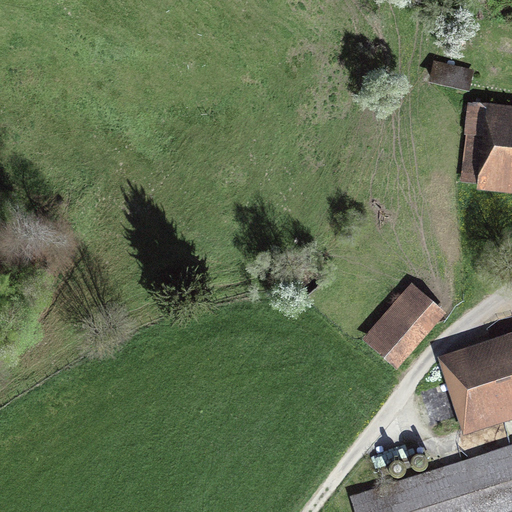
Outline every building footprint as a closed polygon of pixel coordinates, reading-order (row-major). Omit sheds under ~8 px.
[(470,72),(436,64),(432,81),(466,89),(470,72)] [(511,124),(510,125),(511,108),(470,103),(466,134),(469,134),(463,181),(480,183),(479,185),(511,188),(511,124)] [(393,360),(436,311),(413,291),(370,340),(393,360)] [(511,351),(450,372),(465,416),(505,403),(507,411),(511,409),(511,351)] [(359,511),(496,511),(511,507),(511,447),(355,498),(359,511)] [(420,454),(416,455),(412,458),(410,462),(411,467),(415,471),(419,472),(424,471),(427,467),(428,463),(427,459),(424,456),(420,454)] [(439,458),(433,460),(435,467),(441,465),(439,458)] [(400,461),(394,461),(390,465),(389,469),(390,474),(393,477),(398,478),(402,477),(405,474),(406,471),(406,467),(404,463),(400,461)]
